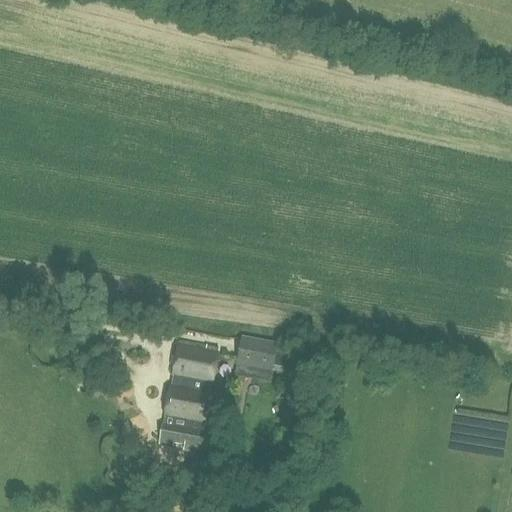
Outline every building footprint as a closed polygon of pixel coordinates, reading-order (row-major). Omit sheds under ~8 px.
[(235,366),(273,373),(274,368),(286,370),(289,351),(277,349),(278,344),(241,336),(235,366)] [(178,345),(172,375),(173,375),(210,382),(213,383),(219,353),(218,353),(178,345)] [(171,386),(165,418),(173,419),(172,425),(203,430),(204,425),(210,393),(208,393),(209,393),(210,384),(210,382),(173,375),(171,386)] [(164,424),(159,444),(172,446),(172,443),(182,445),(181,449),(198,451),(198,448),(217,452),(218,448),(230,451),(233,439),(219,436),(220,434),(202,432),(203,430),(172,425),(164,424)] [(223,511),(263,511),(264,511),(226,501),(223,511)]
